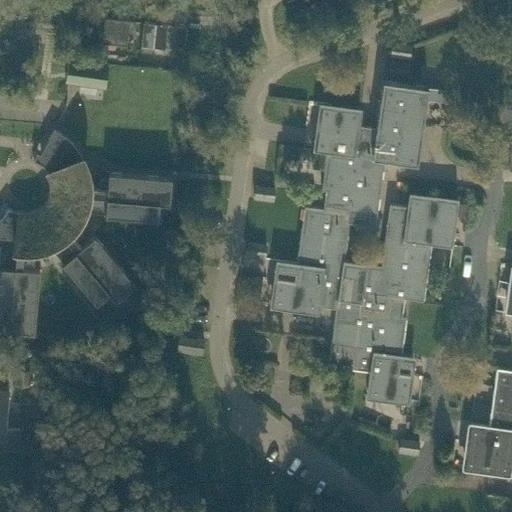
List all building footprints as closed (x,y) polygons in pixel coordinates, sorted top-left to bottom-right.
[(58,26),(60,14),(44,11),(21,8),(20,16),(19,20),(58,26)] [(104,17),(102,41),(126,44),(129,20),(129,19),(104,17)] [(143,21),(141,45),(164,48),(167,24),(143,21)] [(68,61),(65,80),(105,86),(108,66),(105,66),(93,64),(68,61)] [(408,199),(407,205),(378,201),(383,158),(417,163),(427,86),(382,79),(376,126),(359,124),(360,115),(344,113),(345,108),(321,105),(317,130),(329,131),(321,189),(326,189),(323,207),(304,204),(294,280),(276,278),(272,303),(297,306),(298,302),(336,307),(328,364),(369,369),(367,389),(382,391),(382,396),(406,399),(409,374),(398,372),(406,315),(401,314),(404,297),(423,299),(433,223),(451,226),(454,201),(429,197),(429,202),(408,199)] [(87,172),(84,161),(82,157),(77,148),(75,145),(65,135),(56,130),(53,128),(40,153),(48,158),(44,163),(40,160),(34,158),(33,159),(39,162),(42,164),(48,170),(49,173),(51,177),(52,185),(51,194),(47,201),(46,203),(39,209),(37,210),(34,211),(29,212),(23,212),(16,211),(11,209),(8,206),(7,208),(11,210),(5,221),(3,219),(0,217),(0,317),(10,319),(9,328),(8,328),(8,329),(34,331),(39,268),(22,267),(23,249),(35,248),(40,247),(45,246),(49,244),(63,260),(61,261),(95,301),(109,290),(115,297),(114,298),(115,299),(134,282),(94,234),(80,245),(69,231),(70,231),(74,226),(82,213),(83,209),(105,211),(104,213),(157,218),(158,200),(168,201),(168,202),(169,202),(171,176),(108,171),(106,188),(89,187),(89,184),(88,181),(87,172)] [(511,272),(509,292),(511,292),(511,368),(496,366),(488,423),(470,421),(469,431),(492,434),(490,443),(468,440),(464,465),(489,468),(489,463),(511,466),(511,272)] [(27,383),(29,370),(14,369),(13,382),(27,383)] [(4,426),(8,387),(0,386),(0,442),(2,443),(2,448),(17,449),(19,427),(4,426)]
